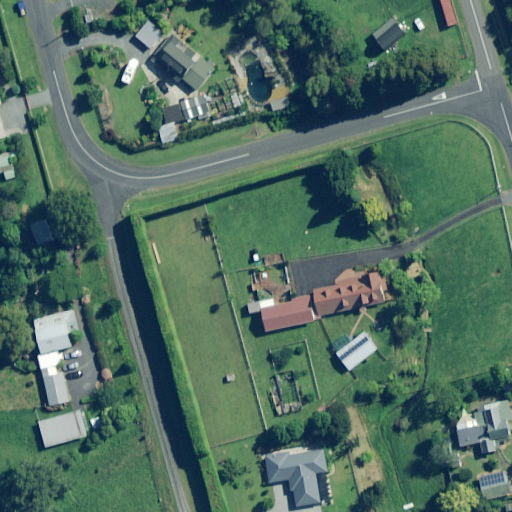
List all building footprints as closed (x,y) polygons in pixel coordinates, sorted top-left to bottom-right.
[(163,34),(148,21),(135,37),(151,49),(163,34)] [(177,39),(172,35),(151,61),(177,81),(180,77),(199,92),(216,70),(200,57),(177,39)] [(209,119),(208,113),(216,111),(212,93),(181,101),(185,119),(198,116),(199,122),(209,119)] [(293,107),(290,98),(271,104),(274,113),(293,107)] [(179,140),(174,125),(159,130),(163,144),(179,140)] [(17,177),(8,154),(0,157),(0,168),(6,182),(17,177)] [(362,278),(363,280),(314,291),(320,317),(386,302),(380,274),(362,278)] [(315,321),(310,298),(308,293),(290,297),(291,302),(277,305),(275,296),(246,303),(249,316),(262,313),(267,332),(315,321)] [(42,354),(59,350),(73,346),(70,334),(78,332),(73,310),(34,320),(42,354)] [(334,345),(339,352),(337,354),(350,370),(377,349),(365,333),(352,342),(346,335),(334,345)] [(59,350),(42,354),(38,355),(50,406),(70,402),(63,373),(58,374),(56,367),(63,365),(59,350)] [(275,376),(283,416),(301,412),(293,372),(275,376)] [(511,419),(511,415),(508,403),(474,412),(476,419),(456,425),(462,447),(480,442),(483,455),(500,450),(498,443),(511,439),(511,438),(507,421),(511,419)] [(87,436),(80,411),(39,422),(46,448),(87,436)] [(103,427),(100,417),(90,420),(93,430),(103,427)] [(329,473),(326,451),(267,458),(271,483),(289,481),(291,491),(294,491),(296,507),(333,502),(329,473)] [(511,483),(510,484),(507,471),(479,478),(485,501),(504,496),(505,499),(511,497),(511,483)]
